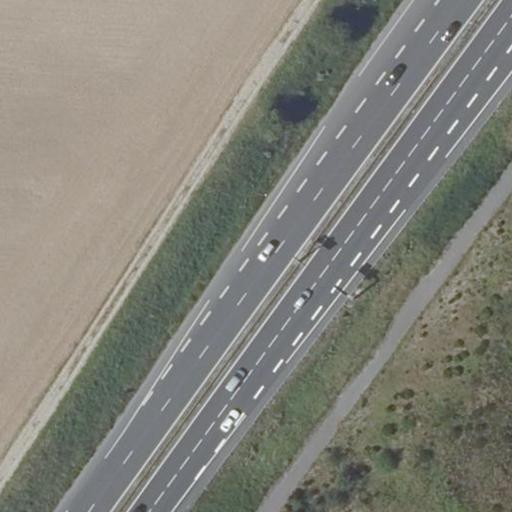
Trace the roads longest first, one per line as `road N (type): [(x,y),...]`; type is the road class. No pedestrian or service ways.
road 1 (trunk): [(464,0),(308,204),(92,511)]
road 2 (track): [(302,0),(0,456)]
road 3 (trunk): [(153,511),(343,243)]
road 4 (trunk): [(343,243),(511,13)]
road 5 (trunk): [(343,243),(511,46)]
